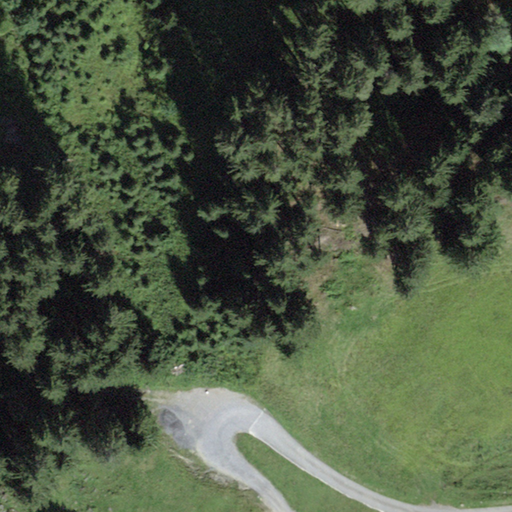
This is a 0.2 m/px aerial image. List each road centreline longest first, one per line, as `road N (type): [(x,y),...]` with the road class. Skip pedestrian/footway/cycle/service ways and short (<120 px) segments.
road 1 (track): [(405,511),(328,476),(243,415),(206,422)]
road 2 (track): [(206,422),(205,445),(256,480),(283,511)]
